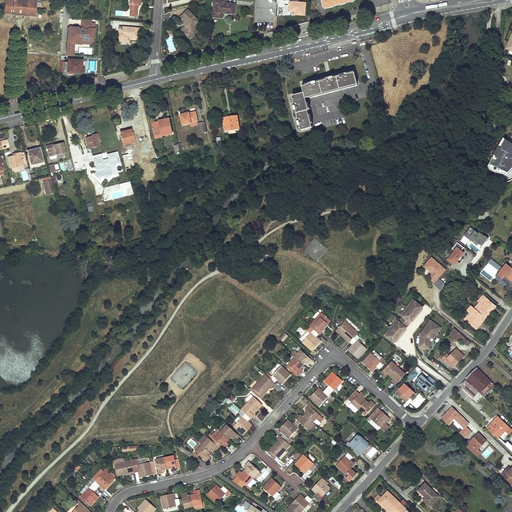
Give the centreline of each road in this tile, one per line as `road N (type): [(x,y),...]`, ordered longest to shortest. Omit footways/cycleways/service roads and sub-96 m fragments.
road 1 (residential): [(417,426),(334,359),(249,445)]
road 2 (primary): [(220,62),(405,19)]
road 3 (primary): [(401,11),(220,62)]
road 4 (primary): [(0,118),(157,78)]
road 5 (residential): [(249,445),(204,475),(130,491),(110,511)]
road 6 (residential): [(511,311),(417,426)]
